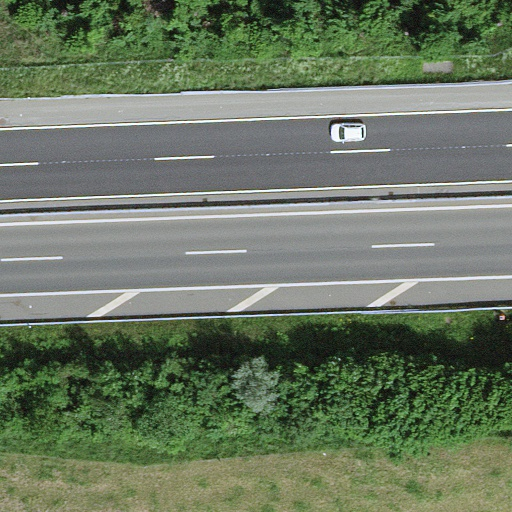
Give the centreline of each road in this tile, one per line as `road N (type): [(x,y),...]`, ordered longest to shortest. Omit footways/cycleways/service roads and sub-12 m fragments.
road 1 (motorway): [(511,144),(0,164)]
road 2 (motorway): [(0,259),(511,241)]
